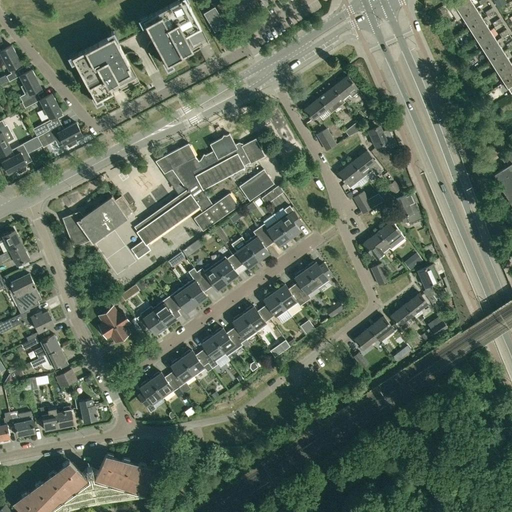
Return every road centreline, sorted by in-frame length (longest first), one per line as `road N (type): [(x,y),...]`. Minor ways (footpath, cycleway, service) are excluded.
road 1 (primary): [(367,9),(511,354)]
road 2 (residential): [(127,433),(173,432),(234,414),(368,312),(373,300),(344,226)]
road 3 (residential): [(268,70),(253,46),(97,128),(0,18)]
road 4 (primary): [(511,322),(384,1)]
road 5 (residential): [(344,226),(111,389)]
road 6 (unclassified): [(27,198),(268,70)]
road 7 (residential): [(111,389),(27,198)]
road 8 (residential): [(344,226),(334,189),(268,70)]
road 9 (residential): [(0,456),(127,433)]
